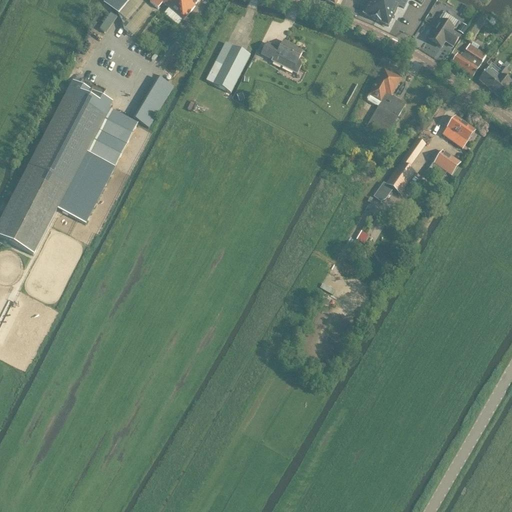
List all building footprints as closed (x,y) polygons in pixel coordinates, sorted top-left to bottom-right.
[(104,0),(104,1),(117,13),(128,0),(104,0)] [(150,0),(150,1),(158,8),(163,3),(183,20),(200,0),(150,0)] [(370,0),(363,13),(371,17),(371,18),(376,20),(385,0),(370,0)] [(385,0),(376,20),(380,22),(381,22),(389,26),(399,5),(404,8),(408,0),(385,0)] [(479,11),(472,22),(468,27),(465,33),(464,35),(462,36),(471,42),(487,17),(479,11)] [(106,34),(118,17),(111,13),(99,29),(106,34)] [(441,20),(428,39),(441,47),(444,42),(452,47),(459,37),(451,32),(453,29),(455,30),(460,23),(444,13),(439,20),(441,20)] [(462,23),(457,30),(464,35),(465,33),(468,27),(462,23)] [(301,60),(299,59),(303,52),(295,48),(296,46),(284,40),(280,49),(274,46),(267,42),(261,54),(273,60),(272,61),(298,74),(303,65),(301,60)] [(471,77),(484,54),(470,44),(461,59),(454,55),(449,64),(471,77)] [(248,55),(234,48),(215,84),(230,91),(248,55)] [(366,128),(385,139),(404,106),(391,98),(402,79),(384,69),(369,96),(381,102),(366,128)] [(476,81),(487,90),(496,79),(485,71),(476,81)] [(499,76),(496,79),(487,90),(498,99),(510,84),(502,78),(506,73),(503,71),(499,76)] [(138,118),(152,125),(174,81),(160,74),(138,118)] [(74,82),(32,164),(0,226),(0,236),(35,254),(58,209),(87,224),(116,166),(138,122),(110,108),(113,102),(74,82)] [(196,108),(200,98),(194,95),(190,106),(196,108)] [(463,149),(475,131),(456,117),(443,135),(463,149)] [(387,185),(401,195),(417,173),(410,169),(427,145),(419,139),(387,185)] [(444,150),(432,166),(430,170),(442,179),(446,172),(451,176),(461,163),(444,150)] [(362,231),(357,239),(362,242),(367,234),(362,231)] [(347,265),(352,262),(348,255),(343,258),(347,265)]
